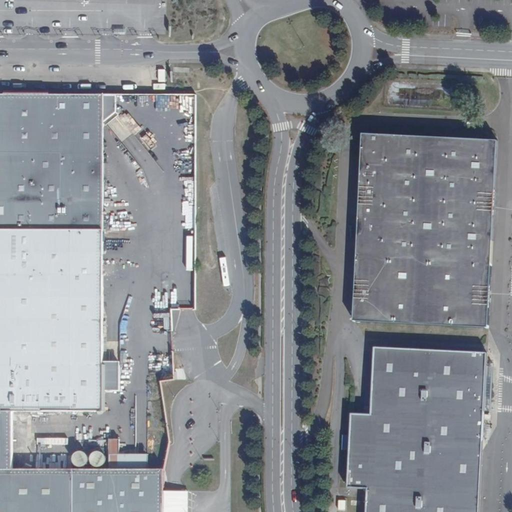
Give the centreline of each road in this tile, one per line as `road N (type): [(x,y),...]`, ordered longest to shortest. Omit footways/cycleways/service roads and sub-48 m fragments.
road 1 (unclassified): [(274,104),(281,149),(270,335),(272,511)]
road 2 (unclassified): [(291,511),(292,175),(319,109)]
